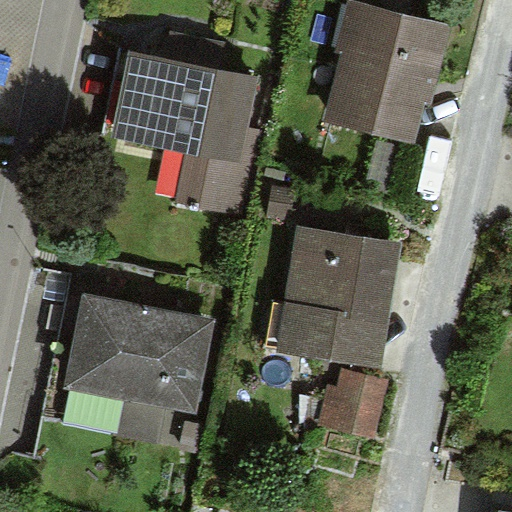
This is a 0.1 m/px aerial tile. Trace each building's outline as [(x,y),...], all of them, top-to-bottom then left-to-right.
[(341,51),(325,119),(412,140),(422,101),(429,103),(448,23),(353,0),(345,0),(333,50),(341,51)] [(206,68),(131,51),(113,139),(185,155),(175,200),(247,215),(265,131),(251,128),(261,79),(206,68)] [(296,225),(275,352),(384,369),(398,280),(404,243),(296,225)] [(218,322),(79,294),(75,314),(60,388),(131,402),(125,431),(167,439),(174,406),(200,411),(218,322)] [(331,391),(323,429),(376,440),(387,386),(345,377),(342,393),(331,391)]
